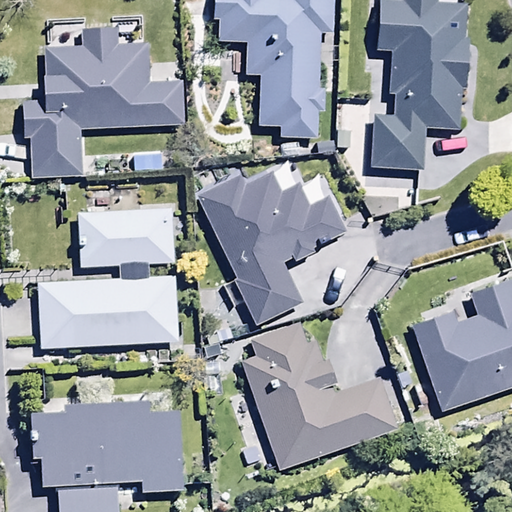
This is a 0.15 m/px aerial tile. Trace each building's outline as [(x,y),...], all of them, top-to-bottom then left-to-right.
[(209,0),(209,28),(216,28),(216,51),(243,51),(243,81),(259,81),(259,134),(273,134),(273,143),(315,143),(315,119),(320,119),(320,94),(316,94),(316,38),(332,38),(331,0),(287,0),(288,5),(263,5),(263,0),(209,0)] [(400,8),(375,8),(375,62),(385,62),(385,102),(387,102),(388,125),(365,125),(365,177),(425,177),(425,137),(457,137),(457,94),(464,94),(464,11),(432,11),(432,3),(400,3),(400,8)] [(80,55),(42,55),(40,106),(18,106),(19,144),(26,144),(27,183),(78,181),(77,136),(178,134),(177,90),(148,91),(148,53),(117,54),(116,36),(80,37),(80,55)] [(238,183),(193,204),(251,332),(302,308),(284,270),(344,241),(325,203),(321,205),(310,182),(294,190),(285,172),(242,192),(238,183)] [(73,219),(74,272),(171,271),(171,218),(73,219)] [(174,283),(34,290),(37,354),(177,348),(174,283)] [(454,315),(406,328),(437,416),(511,389),(511,290),(510,285),(469,300),(478,325),(460,331),(454,315)] [(252,363),(238,367),(274,473),(395,431),(378,382),(333,397),(314,341),(306,344),(300,326),(246,345),(252,363)] [(46,424),(28,424),(27,465),(37,466),(37,493),(56,494),(55,511),(118,511),(119,492),(141,492),(141,499),(177,499),(179,419),(145,418),(145,412),(46,410),(46,424)]
